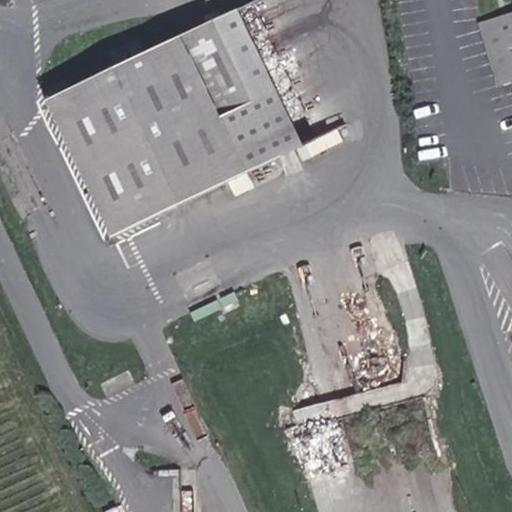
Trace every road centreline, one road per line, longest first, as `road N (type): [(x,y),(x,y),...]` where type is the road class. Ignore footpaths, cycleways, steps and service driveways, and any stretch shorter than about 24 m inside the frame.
road 1 (unknown): [(0,88),(68,237),(85,260),(125,272),(155,269),(348,186),(385,179)]
road 2 (unknown): [(149,511),(86,417),(108,408),(185,438),(212,461),(234,511)]
road 3 (unknown): [(330,0),(385,129),(385,179)]
road 4 (unknown): [(427,0),(496,161)]
road 5 (unknown): [(442,220),(459,241),(511,364)]
road 6 (unknown): [(121,0),(0,57)]
